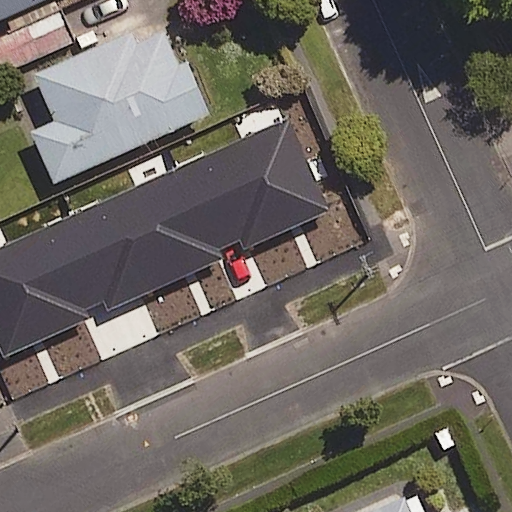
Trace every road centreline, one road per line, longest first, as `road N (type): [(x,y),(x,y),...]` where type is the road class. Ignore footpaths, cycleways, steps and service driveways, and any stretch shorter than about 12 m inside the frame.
road 1 (residential): [(0,511),(503,289)]
road 2 (residential): [(503,289),(374,0)]
